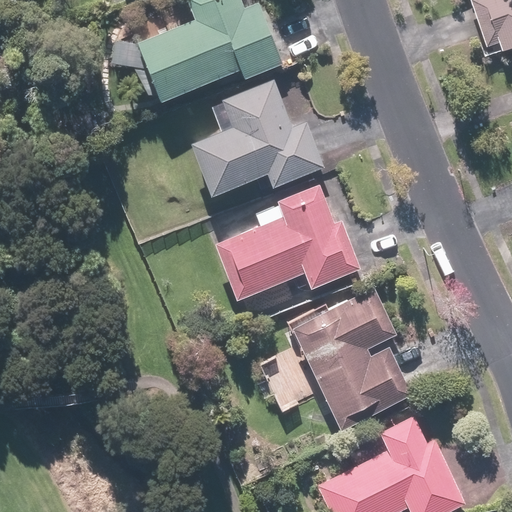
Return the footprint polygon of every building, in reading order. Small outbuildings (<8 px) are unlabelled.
[(135,42),(111,39),(108,65),(142,68),(152,100),(238,70),(241,78),(278,65),(258,6),(245,10),(241,0),(203,0),(191,4),(197,21),(135,42)] [(511,0),(467,0),(481,46),(496,41),(499,50),(511,47),(511,51),(511,0)] [(215,131),(185,142),(204,194),(264,172),(269,186),(320,167),(304,123),(291,127),(274,79),(205,104),(215,131)] [(256,223),(212,241),(235,297),(300,270),(306,287),(358,266),(339,219),(331,222),(316,188),(252,214),(256,223)] [(369,282),(285,320),(334,426),(409,391),(388,345),(368,354),(365,347),(393,334),(369,282)] [(381,449),(315,480),(329,511),(392,511),(405,506),(407,511),(442,511),(461,503),(430,437),(422,441),(410,414),(372,431),(381,449)]
